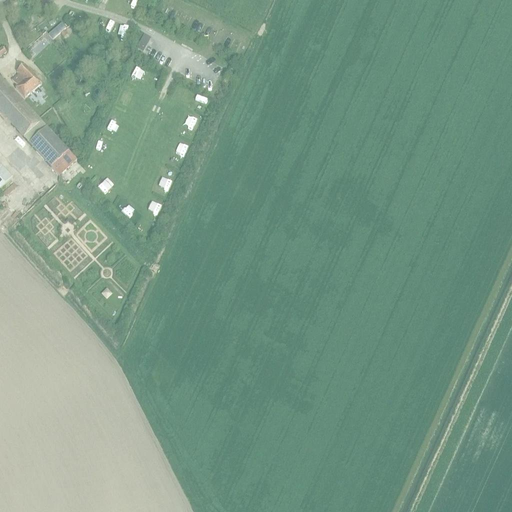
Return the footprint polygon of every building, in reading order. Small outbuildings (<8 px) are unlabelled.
[(54,3),(48,0),(32,0),(48,11),(54,3)] [(67,27),(63,23),(52,32),(56,37),(67,27)] [(143,52),(151,37),(143,33),(135,47),(143,52)] [(24,99),(41,85),(25,66),(17,73),(19,75),(12,81),(17,87),(15,88),(24,99)] [(76,160),(0,77),(0,113),(59,177),(76,160)] [(75,164),(62,177),(67,182),(81,169),(75,164)] [(0,166),(0,190),(12,180),(0,166)]
